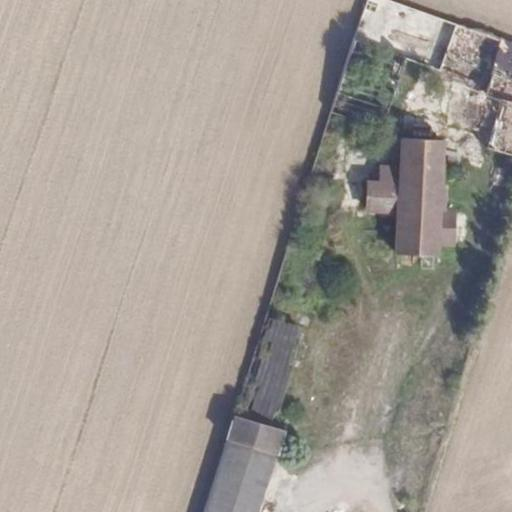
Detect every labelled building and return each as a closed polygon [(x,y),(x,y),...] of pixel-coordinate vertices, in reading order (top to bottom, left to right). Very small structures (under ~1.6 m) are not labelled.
[(463,26),(402,0),(380,0),(373,21),(454,51),(463,26)] [(388,64),(399,35),(376,26),(363,62),(373,66),(375,59),(388,64)] [(511,72),(501,68),(510,48),(511,49),(511,44),(463,26),(454,51),(447,69),(505,93),(507,94),(511,82),(511,72)] [(511,49),(510,48),(501,68),(511,72),(511,49)] [(511,160),(511,95),(507,94),(505,93),(491,142),(509,147),(506,158),(511,160)] [(386,204),(387,180),(408,179),(409,136),(410,119),(386,118),(384,132),(336,131),(322,172),(297,259),(325,266),(329,246),(336,248),(346,213),(406,214),(406,209),(386,204)] [(454,207),(455,179),(452,179),(453,137),(409,136),(408,179),(387,180),(386,204),(406,209),(406,214),(404,251),(448,253),(448,238),(449,207),(454,207)] [(470,179),(471,137),(453,137),(452,179),(455,179),(470,179)] [(469,238),(471,207),(454,207),(449,207),(448,238),(469,238)] [(404,251),(406,214),(346,213),(336,248),(403,264),(404,251)] [(286,419),(325,266),(297,259),(257,412),(286,419)] [(289,447),(296,421),(286,419),(257,412),(252,411),(246,436),(289,447)] [(272,511),(289,447),(246,436),(226,511),(272,511)]
